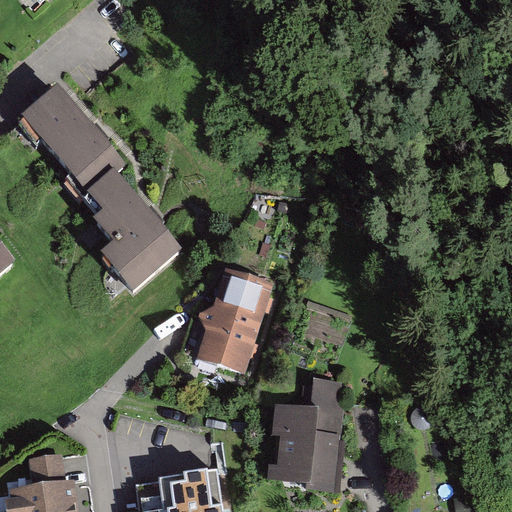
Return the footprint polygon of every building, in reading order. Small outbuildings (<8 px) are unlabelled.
[(125,173),(53,92),(16,124),(99,217),(86,228),(101,245),(91,254),(133,301),(183,257),(116,182),(125,173)] [(0,282),(15,270),(0,253),(0,282)] [(277,292),(223,275),(194,365),(247,382),(277,292)] [(312,415),(274,411),(267,486),(338,505),(345,445),(347,389),(313,386),(312,415)] [(33,491),(1,497),(3,511),(79,511),(75,485),(68,486),(64,460),(29,466),(33,491)] [(226,511),(220,475),(153,486),(157,511),(226,511)]
